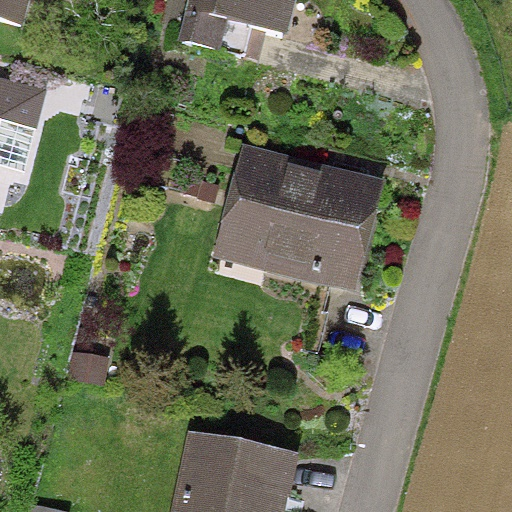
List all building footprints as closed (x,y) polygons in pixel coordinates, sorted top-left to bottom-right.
[(0,0),(0,17),(22,23),(28,0),(0,0)] [(188,0),(186,8),(228,19),(287,35),(296,0),(188,0)] [(220,51),(228,19),(186,8),(178,40),(220,51)] [(47,90),(0,77),(0,119),(0,118),(35,127),(37,128),(47,90)] [(0,118),(0,119),(0,165),(24,172),(35,127),(0,118)] [(383,179),(242,143),(213,255),(355,291),(383,179)] [(110,358),(73,351),(68,376),(105,383),(110,358)] [(190,428),(170,511),(285,511),(299,453),(190,428)]
